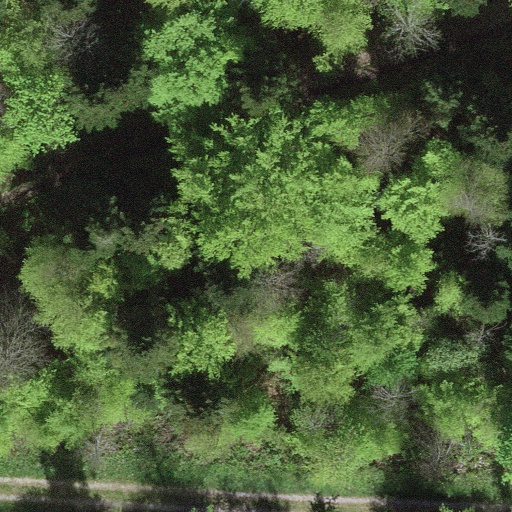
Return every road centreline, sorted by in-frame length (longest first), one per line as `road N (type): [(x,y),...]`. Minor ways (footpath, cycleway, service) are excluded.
road 1 (track): [(0,183),(468,35),(511,14)]
road 2 (track): [(511,505),(0,491)]
